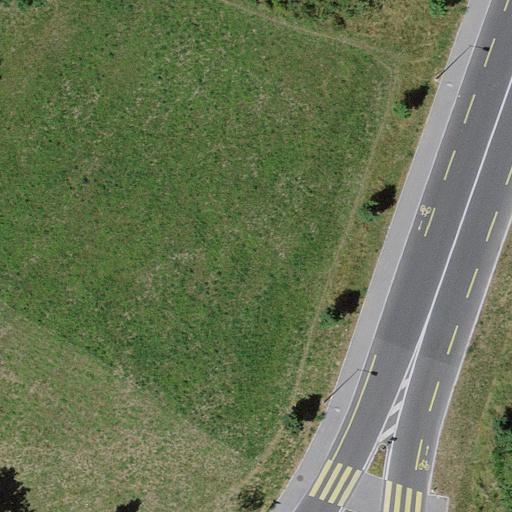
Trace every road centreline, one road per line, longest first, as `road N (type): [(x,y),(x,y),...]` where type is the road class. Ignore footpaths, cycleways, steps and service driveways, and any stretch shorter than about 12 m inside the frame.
road 1 (secondary): [(422,328),(511,78)]
road 2 (secondary): [(422,328),(318,511)]
road 3 (secondary): [(404,511),(422,328)]
